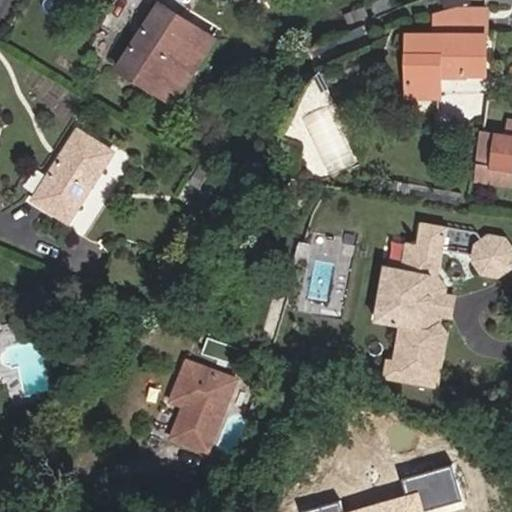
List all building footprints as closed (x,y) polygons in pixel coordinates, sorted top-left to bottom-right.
[(215,52),(161,17),(120,82),(174,116),(215,52)] [(434,28),(433,47),(456,49),(450,22),(434,28)] [(450,22),(456,49),(483,51),(483,35),(484,22),(450,22)] [(483,51),(456,49),(433,47),(408,45),(404,102),(439,104),(441,83),(479,87),(483,51)] [(511,144),(496,143),(491,192),(511,194),(511,144)] [(107,176),(71,154),(27,223),(61,245),(107,176)] [(414,246),(410,272),(402,271),(395,327),(411,329),(417,330),(410,384),(452,390),(457,352),(441,331),(451,323),(453,314),(455,296),(456,288),(447,276),(450,250),(453,228),(427,225),(425,247),(414,246)] [(453,228),(450,250),(480,254),(481,244),(488,239),(483,232),(453,228)] [(511,236),(495,234),(488,239),(481,244),(480,254),(479,261),(489,274),(506,276),(511,271),(511,236)] [(386,326),(395,327),(402,271),(393,270),(386,326)] [(464,298),(455,296),(453,314),(462,315),(464,298)] [(459,333),(451,323),(441,331),(457,352),(459,333)] [(397,383),(410,384),(417,330),(411,329),(406,364),(400,363),(397,383)] [(187,372),(173,405),(188,413),(185,419),(173,449),(207,463),(236,392),(187,372)] [(170,413),(185,419),(188,413),(173,405),(170,413)] [(345,511),(341,498),(301,511),(425,511),(425,509),(463,498),(453,465),(405,479),(409,495),(348,511),(345,511)]
